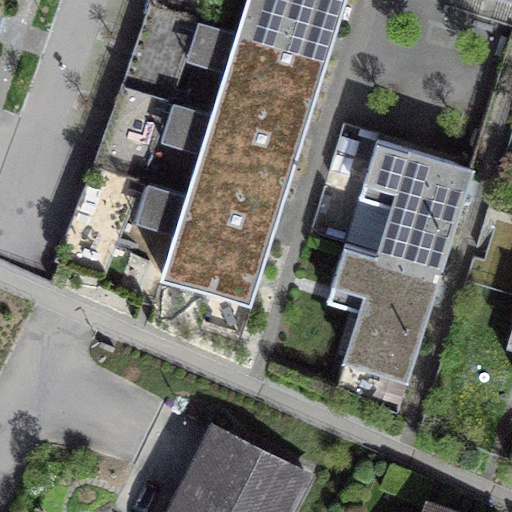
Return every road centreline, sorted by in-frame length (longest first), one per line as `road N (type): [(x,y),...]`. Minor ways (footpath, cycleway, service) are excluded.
road 1 (residential): [(87,0),(0,262)]
road 2 (residential): [(0,430),(62,304)]
